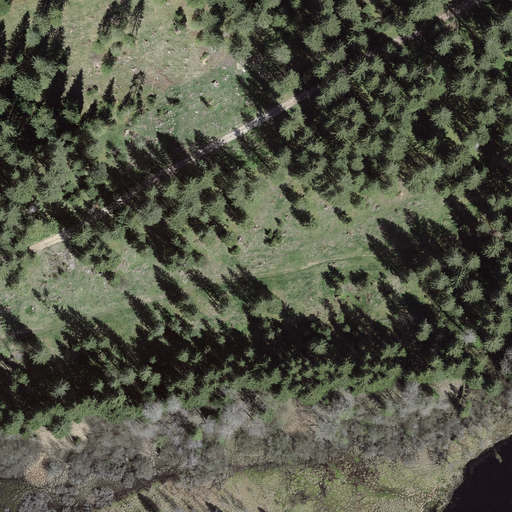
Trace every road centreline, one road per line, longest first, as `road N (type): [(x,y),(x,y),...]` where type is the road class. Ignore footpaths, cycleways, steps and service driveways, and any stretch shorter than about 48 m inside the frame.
road 1 (track): [(0,261),(77,228),(480,0)]
road 2 (track): [(0,338),(320,261),(511,231)]
